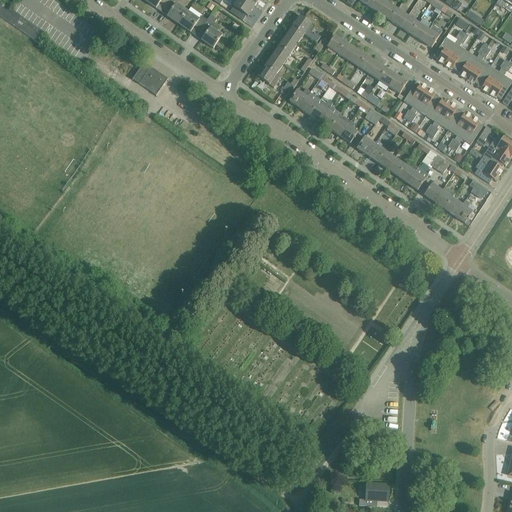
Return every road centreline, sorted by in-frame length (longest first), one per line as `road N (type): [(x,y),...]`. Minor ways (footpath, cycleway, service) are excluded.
road 1 (track): [(304,495),(281,494),(0,302)]
road 2 (residential): [(458,259),(223,94)]
road 3 (residential): [(405,511),(415,336),(458,259)]
road 4 (residential): [(511,129),(314,0)]
road 5 (track): [(304,495),(415,336)]
road 6 (residential): [(223,94),(113,18)]
road 7 (residential): [(488,511),(490,439),(511,393)]
